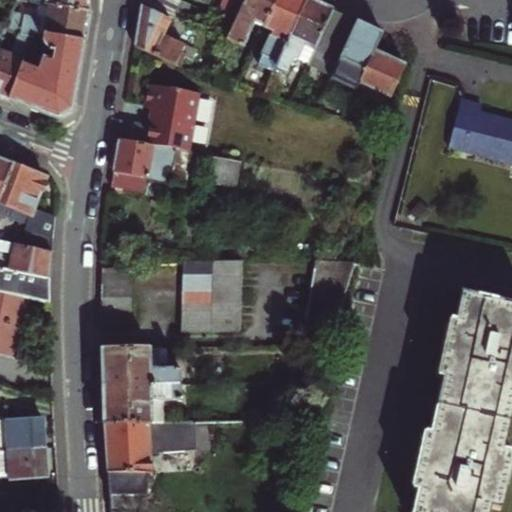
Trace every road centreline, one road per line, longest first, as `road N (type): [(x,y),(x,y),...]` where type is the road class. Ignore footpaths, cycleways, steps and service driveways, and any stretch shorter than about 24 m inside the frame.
road 1 (tertiary): [(81,511),(73,280),(86,163)]
road 2 (tertiary): [(86,163),(113,0)]
